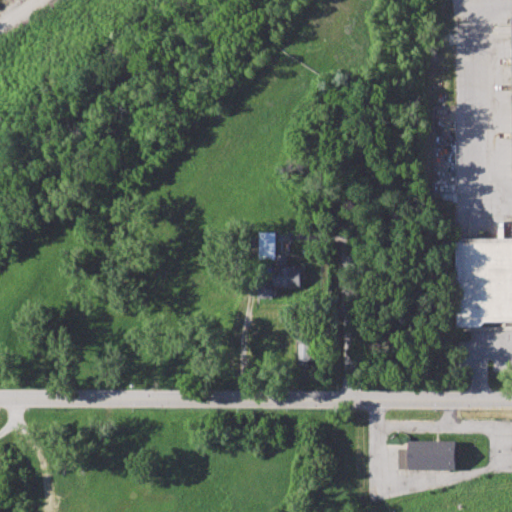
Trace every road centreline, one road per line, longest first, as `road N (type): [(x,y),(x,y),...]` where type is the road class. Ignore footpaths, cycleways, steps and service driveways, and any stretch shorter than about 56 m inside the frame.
road 1 (residential): [(0,399),(511,401)]
road 2 (residential): [(349,55),(353,400)]
